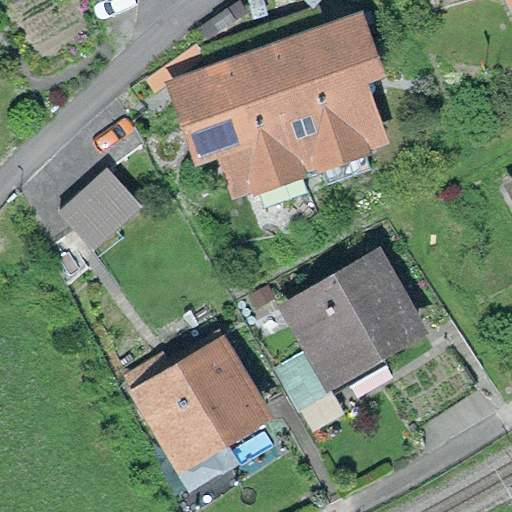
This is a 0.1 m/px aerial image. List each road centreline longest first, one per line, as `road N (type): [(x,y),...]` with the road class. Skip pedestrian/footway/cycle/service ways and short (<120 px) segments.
road 1 (residential): [(0,189),(48,134),(197,0)]
road 2 (residential): [(336,511),(511,412)]
